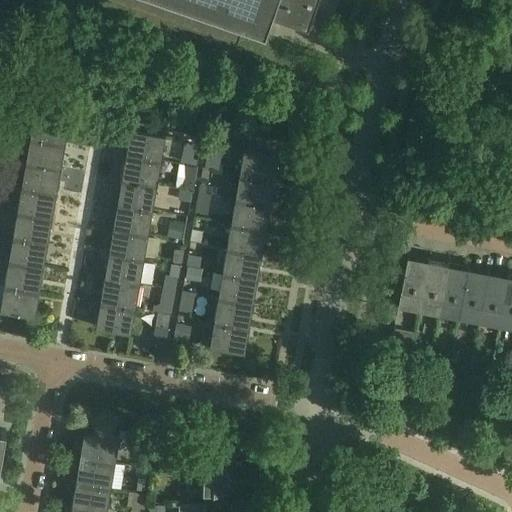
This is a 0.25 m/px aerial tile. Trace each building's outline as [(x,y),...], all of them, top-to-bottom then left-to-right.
[(111,0),(237,44),(244,25),(265,33),(271,16),(308,29),(318,0),(111,0)] [(69,118),(34,111),(30,136),(65,142),(69,118)] [(166,134),(131,128),(127,152),(162,159),(166,134)] [(61,167),(65,142),(30,136),(26,161),(61,167)] [(180,161),(188,163),(197,165),(198,159),(192,158),(195,142),(184,140),(180,161)] [(207,165),(219,167),(222,147),(211,145),(207,165)] [(279,153),(244,147),(240,172),(275,178),(279,153)] [(122,177),(157,183),(162,159),(127,152),(122,177)] [(21,186),(56,192),(61,167),(26,161),(21,186)] [(197,166),(197,165),(188,163),(185,181),(194,183),(198,166),(197,166)] [(208,181),(211,169),(202,167),(200,179),(208,181)] [(275,178),(240,172),(236,196),(271,203),(275,178)] [(118,202),(153,208),(157,183),(122,177),(118,202)] [(52,216),(56,192),(21,186),(17,210),(52,216)] [(193,190),(181,188),(179,198),(191,200),(193,190)] [(212,193),(200,191),(197,211),(208,213),(212,193)] [(271,203),(236,196),(231,221),(266,227),(271,203)] [(159,201),(156,216),(177,221),(180,205),(159,201)] [(113,226),(149,233),(153,208),(118,202),(113,226)] [(48,241),(52,216),(17,210),(13,235),(48,241)] [(266,227),(231,221),(227,246),(262,252),(266,227)] [(109,251),(144,257),(149,233),(113,226),(109,251)] [(43,266),(48,241),(13,235),(8,260),(43,266)] [(262,252),(227,246),(222,270),(258,277),(262,252)] [(175,247),(172,260),(181,261),(183,249),(175,247)] [(105,276),(140,282),(144,257),(109,251),(105,276)] [(409,252),(399,303),(419,307),(429,256),(409,252)] [(188,264),(199,266),(201,256),(190,254),(188,264)] [(439,311),(449,260),(429,256),(419,307),(439,311)] [(39,291),(43,266),(8,260),(4,283),(4,284),(39,291)] [(449,260),(439,311),(460,314),(469,263),(449,260)] [(179,263),(169,262),(166,278),(176,280),(179,263)] [(469,263),(460,314),(480,318),(490,267),(469,263)] [(197,279),(199,266),(188,264),(186,277),(197,279)] [(490,267),(480,318),(500,322),(509,271),(490,267)] [(258,277),(222,270),(218,295),(253,301),(258,277)] [(511,271),(509,271),(500,322),(511,324),(511,271)] [(100,300),(135,307),(140,282),(105,276),(100,300)] [(0,309),(35,315),(39,291),(4,284),(4,283),(0,282),(0,309)] [(173,299),(176,288),(164,286),(162,297),(173,299)] [(192,303),(194,291),(183,289),(181,301),(192,303)] [(214,320),(249,326),(253,301),(218,295),(214,320)] [(96,325),(131,331),(135,307),(100,300),(96,325)] [(209,344),(244,351),(249,326),(214,320),(209,344)] [(176,324),(173,340),(187,342),(190,327),(176,324)] [(155,325),(154,334),(166,336),(168,327),(155,325)] [(119,435),(84,429),(80,454),(115,460),(119,435)] [(133,452),(144,453),(145,444),(135,443),(133,452)] [(201,489),(201,490),(228,490),(228,473),(233,473),(233,459),(228,459),(228,456),(204,456),(204,444),(159,444),(159,473),(188,473),(188,489),(201,489)] [(80,454),(76,479),(111,485),(115,460),(80,454)] [(139,477),(137,488),(146,490),(148,478),(139,477)] [(72,504),(107,510),(111,485),(76,479),(72,504)] [(135,502),(144,503),(146,492),(137,490),(135,502)] [(205,511),(206,502),(179,502),(179,511),(205,511)]
